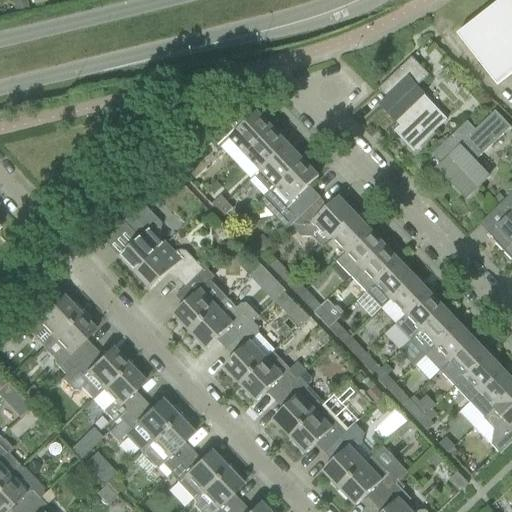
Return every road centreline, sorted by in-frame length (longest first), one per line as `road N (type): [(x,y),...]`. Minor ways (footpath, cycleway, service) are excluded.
road 1 (residential): [(303,511),(0,179)]
road 2 (secondary): [(0,93),(345,0)]
road 3 (residential): [(511,317),(304,102)]
road 4 (secondary): [(165,0),(0,41)]
